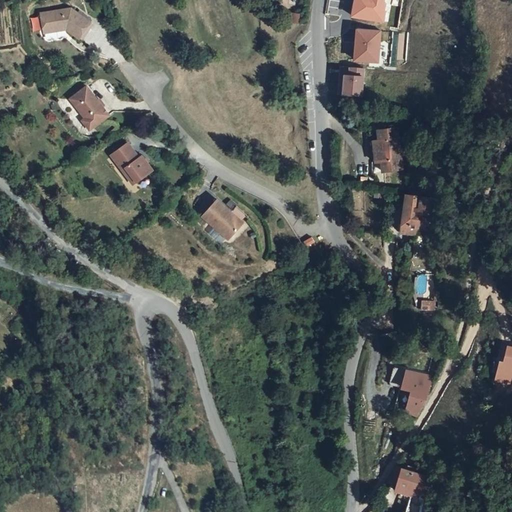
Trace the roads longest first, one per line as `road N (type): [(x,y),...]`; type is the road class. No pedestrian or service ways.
road 1 (track): [(511,146),(491,183),(445,374),(412,433)]
road 2 (tertiary): [(350,511),(348,375),(365,286),(329,222)]
road 3 (residential): [(117,59),(211,164),(272,196),(297,223),(310,229),(329,222)]
road 4 (tertiary): [(148,302),(175,309),(186,328),(246,511)]
road 5 (tertiary): [(329,222),(321,0)]
road 6 (tertiary): [(140,511),(154,452),(154,382),(141,323),(148,302)]
road 7 (residential): [(148,302),(0,183)]
road 8 (residential): [(0,262),(148,302)]
